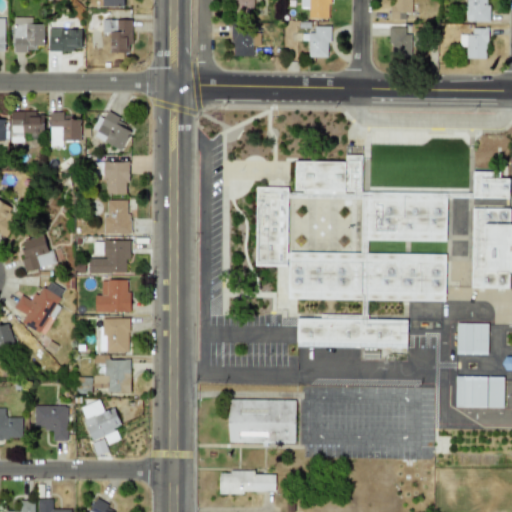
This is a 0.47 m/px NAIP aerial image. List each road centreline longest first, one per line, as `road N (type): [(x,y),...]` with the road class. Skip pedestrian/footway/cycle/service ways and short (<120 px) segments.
road 1 (tertiary): [(175,511),(176,0)]
road 2 (tertiary): [(176,86),(511,93)]
road 3 (residential): [(176,86),(0,83)]
road 4 (residential): [(0,472),(175,472)]
